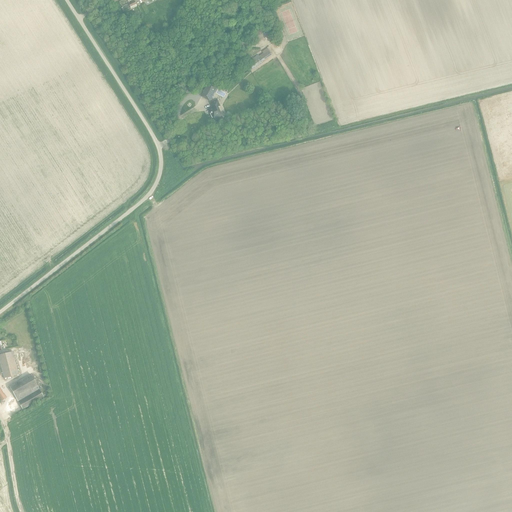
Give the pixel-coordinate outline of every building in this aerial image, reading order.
[(270,42),(270,43),(275,40),(273,37),(270,33),(265,37),(270,42)] [(264,64),(262,61),(272,54),(267,48),(262,51),(262,52),(264,54),(259,57),(258,55),(257,54),(245,63),(245,64),(252,73),(264,64)] [(201,96),(209,101),(217,87),(209,83),(201,96)] [(215,121),(223,118),(218,107),(220,106),(217,100),(210,103),(212,107),(208,109),(212,118),(214,117),(215,121)] [(0,355),(0,363),(4,379),(19,375),(13,352),(0,355)] [(9,387),(18,402),(39,389),(30,374),(9,387)] [(19,405),(21,409),(43,397),(40,392),(19,405)]
